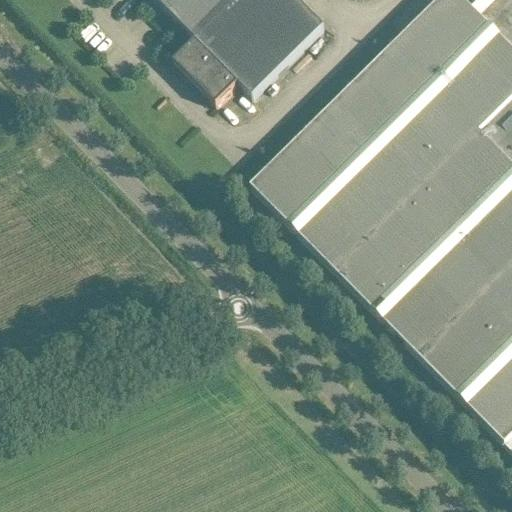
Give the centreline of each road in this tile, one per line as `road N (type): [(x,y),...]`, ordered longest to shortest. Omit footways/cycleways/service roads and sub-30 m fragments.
road 1 (unclassified): [(254,299),(0,48)]
road 2 (unclassified): [(460,511),(254,299)]
road 3 (unclassified): [(0,418),(254,299)]
